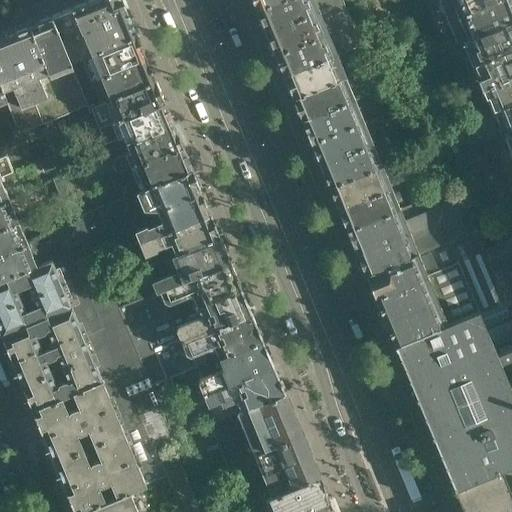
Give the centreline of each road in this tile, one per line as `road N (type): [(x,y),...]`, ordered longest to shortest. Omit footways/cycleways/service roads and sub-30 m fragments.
road 1 (tertiary): [(418,511),(207,0)]
road 2 (tertiary): [(165,0),(374,511)]
